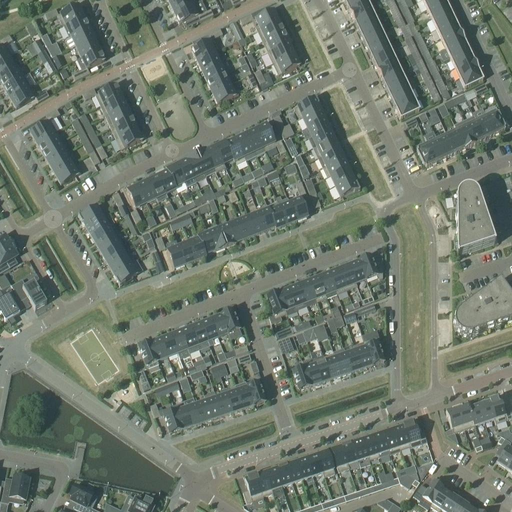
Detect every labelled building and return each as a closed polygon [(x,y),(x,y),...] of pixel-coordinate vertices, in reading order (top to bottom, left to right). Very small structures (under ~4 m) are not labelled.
[(179,0),(168,6),(173,17),(194,6),(191,8),(187,0),(179,0)] [(236,0),(229,3),(232,9),(243,3),(241,0),(236,0)] [(353,0),(344,5),(348,14),(368,5),(365,0),(353,0)] [(428,0),(421,4),(426,13),(445,4),(443,0),(428,0)] [(426,13),(430,23),(450,14),(445,4),(426,13)] [(348,14),(353,24),(372,15),(368,5),(348,14)] [(404,5),(398,8),(400,13),(406,11),(404,5)] [(173,17),(178,28),(196,19),(199,24),(212,18),(210,13),(200,17),(194,6),(173,17)] [(77,8),(57,18),(55,13),(43,18),(46,23),(56,19),(61,30),(83,20),(77,8)] [(389,12),(392,18),(398,15),(395,9),(389,12)] [(406,11),(400,13),(403,19),(409,16),(406,11)] [(239,23),(241,28),(251,24),(256,35),(278,25),(272,13),(253,23),(250,18),(239,23)] [(430,23),(435,33),(454,24),(450,14),(430,23)] [(353,24),(357,34),(377,25),(372,15),(353,24)] [(394,23),(400,20),(398,15),(392,18),(394,23)] [(83,20),(61,30),(63,29),(68,40),(70,39),(88,30),(83,20)] [(435,33),(440,43),(459,33),(454,24),(435,33)] [(256,35),(262,46),(283,36),(278,25),(256,35)] [(357,34),(362,44),(381,34),(377,25),(357,34)] [(406,28),(408,34),(414,31),(412,25),(407,27),(406,28)] [(400,31),(402,37),(408,34),(406,28),(400,31)] [(70,39),(75,50),(93,41),(88,30),(70,39)] [(408,34),(411,39),(417,36),(414,31),(408,34)] [(208,38),(210,43),(190,52),(196,64),(217,54),(212,42),(222,38),(219,32),(208,38)] [(440,43),(444,52),(464,43),(459,33),(440,43)] [(362,44),(367,53),(386,44),(381,34),(362,44)] [(402,37),(405,42),(411,39),(408,34),(402,37)] [(283,36),(262,46),(267,57),(288,46),(283,36)] [(0,49),(0,50),(0,64),(11,58),(18,54),(8,38),(0,43),(0,49)] [(75,50),(80,61),(98,52),(93,41),(75,50)] [(444,52),(449,62),(468,53),(464,43),(444,52)] [(367,53),(371,63),(391,54),(386,44),(367,53)] [(422,44),(416,47),(419,53),(425,50),(422,44)] [(39,45),(33,48),(37,56),(43,53),(41,49),(39,45)] [(288,46),(267,57),(260,60),(265,71),(272,67),(293,57),(288,46)] [(46,50),(46,51),(51,61),(57,58),(51,48),(46,50)] [(408,51),(410,57),(416,54),(414,48),(408,51)] [(425,50),(419,53),(421,58),(427,55),(425,50)] [(98,52),(80,61),(76,63),(81,74),(71,78),(74,84),(89,77),(86,72),(103,63),(98,52)] [(46,58),(43,53),(37,56),(37,57),(40,62),(46,58)] [(449,62),(454,72),(473,63),(468,53),(449,62)] [(196,64),(201,75),(222,65),(217,54),(196,64)] [(371,63),(376,73),(395,64),(391,54),(371,63)] [(410,57),(413,62),(419,59),(416,54),(410,57)] [(299,68),(293,57),(272,67),(277,79),(299,68)] [(0,64),(0,78),(17,68),(14,70),(8,60),(11,58),(0,64)] [(237,61),(241,69),(246,67),(242,59),(237,61)] [(52,68),(49,63),(43,67),(45,71),(52,68)] [(253,63),(248,65),(251,71),(256,68),(254,63),(253,63)] [(454,72),(458,82),(478,72),(473,63),(454,72)] [(376,73),(381,83),(400,73),(395,64),(376,73)] [(432,64),(425,67),(428,72),(434,69),(432,64)] [(201,75),(206,86),(227,75),(222,65),(201,75)] [(0,78),(0,86),(3,91),(23,79),(17,68),(0,78)] [(417,71),(419,76),(425,73),(423,68),(417,71)] [(434,69),(428,72),(431,77),(437,74),(434,69)] [(458,82),(463,92),(483,83),(478,72),(458,82)] [(259,73),(253,76),(259,87),(264,85),(259,73)] [(381,83),(385,92),(405,83),(400,73),(381,83)] [(422,81),(428,79),(425,73),(419,76),(422,81)] [(206,86),(211,96),(232,86),(227,75),(206,86)] [(502,79),(506,88),(511,85),(511,80),(509,75),(502,79)] [(245,80),(251,91),(256,89),(251,77),(245,80)] [(3,91),(9,101),(29,89),(23,79),(3,91)] [(385,92),(390,102),(409,93),(405,83),(385,92)] [(441,83),(435,86),(437,92),(443,89),(441,83)] [(211,96),(216,108),(238,97),(232,86),(211,96)] [(426,90),(429,96),(435,93),(432,87),(426,90)] [(472,93),(475,99),(486,93),(484,87),(472,93)] [(81,98),(84,103),(94,99),(99,110),(121,99),(115,88),(95,98),(93,92),(81,98)] [(270,88),(264,90),(267,98),(273,95),(270,88)] [(9,101),(15,112),(32,102),(26,91),(29,89),(9,101)] [(437,92),(440,97),(446,94),(443,89),(437,92)] [(390,102),(394,112),(414,103),(409,93),(390,102)] [(431,101),(437,98),(435,93),(429,96),(431,101)] [(34,101),(37,106),(48,99),(45,94),(34,101)] [(458,106),(465,103),(462,98),(455,101),(458,106)] [(99,110),(104,120),(126,110),(121,99),(99,110)] [(293,112),(298,123),(320,113),(317,107),(318,107),(314,100),(300,106),(301,108),(293,112)] [(446,112),(455,108),(453,102),(444,107),(446,112)] [(394,112),(399,122),(419,113),(414,103),(394,112)] [(443,107),(436,110),(442,121),(448,117),(443,107)] [(104,120),(110,131),(131,121),(126,110),(104,120)] [(45,119),(48,124),(29,135),(35,146),(56,134),(49,124),(59,118),(56,113),(45,119)] [(298,123),(302,121),(306,131),(324,122),(320,113),(298,123)] [(495,114),(484,118),(494,138),(504,133),(503,131),(504,130),(497,115),(496,116),(495,114)] [(421,126),(427,123),(424,116),(418,119),(421,126)] [(78,120),(81,125),(86,122),(84,117),(78,120)] [(278,118),(272,121),(275,127),(281,124),(278,118)] [(473,119),(484,142),(494,138),(484,118),(475,123),(473,119)] [(463,123),(474,147),(475,147),(484,142),(473,119),(463,123)] [(110,131),(115,142),(136,132),(131,121),(110,131)] [(402,126),(405,132),(417,126),(414,121),(402,126)] [(70,125),(73,130),(79,127),(76,122),(70,125)] [(306,131),(311,141),(329,132),(324,122),(306,131)] [(453,128),(464,152),(474,147),(463,123),(453,128)] [(254,132),(265,155),(276,149),(279,157),(285,155),(280,143),(274,146),(265,127),(254,132)] [(445,137),(455,156),(464,152),(453,128),(455,133),(445,137)] [(115,142),(120,153),(141,143),(136,132),(115,142)] [(254,132),(244,137),(255,159),(265,155),(254,132)] [(311,141),(308,142),(312,152),(334,142),(329,132),(311,141)] [(279,135),(282,142),(287,139),(285,133),(279,135)] [(35,146),(41,157),(62,145),(56,134),(35,146)] [(244,137),(234,142),(245,164),(255,159),(244,137)] [(436,142),(445,161),(455,156),(445,137),(436,142)] [(79,142),(82,147),(87,144),(85,139),(79,142)] [(224,144),(233,164),(235,169),(245,164),(234,142),(225,146),(224,144)] [(293,150),(289,142),(283,144),(287,152),(293,150)] [(312,152),(317,162),(338,152),(334,142),(312,152)] [(426,146),(435,166),(445,161),(436,142),(426,146)] [(85,152),(90,149),(87,144),(82,147),(85,152)] [(214,149),(223,167),(225,171),(223,167),(232,163),(233,164),(224,144),(224,145),(214,149)] [(62,145),(41,157),(48,167),(68,155),(62,145)] [(416,151),(417,153),(416,154),(423,169),(424,168),(425,170),(435,166),(426,146),(416,151)] [(95,152),(101,163),(106,160),(101,149),(95,152)] [(205,154),(204,153),(215,176),(225,171),(223,167),(214,149),(205,154)] [(287,152),(291,159),(296,157),(293,150),(287,152)] [(338,152),(317,162),(321,172),(343,161),(338,152)] [(204,153),(194,157),(203,176),(205,180),(214,176),(215,176),(204,153)] [(88,157),(94,168),(99,166),(93,154),(88,157)] [(48,167),(54,177),(74,165),(68,155),(48,167)] [(194,157),(184,162),(193,181),(196,185),(205,181),(205,180),(203,176),(194,157)] [(321,172),(326,181),(348,171),(343,161),(321,172)] [(175,168),(184,186),(186,190),(196,185),(193,181),(184,162),(184,163),(175,168)] [(54,177),(60,188),(80,176),(74,165),(54,177)] [(165,172),(175,192),(174,190),(184,186),(175,168),(166,172),(165,172)] [(299,174),(302,180),(308,178),(305,171),(299,174)] [(326,181),(326,182),(329,180),(334,190),(352,181),(348,171),(326,181)] [(156,179),(165,197),(175,192),(165,172),(166,174),(156,179)] [(277,181),(275,175),(268,178),(270,183),(277,181)] [(510,202),(511,201),(511,178),(511,177),(502,180),(510,202)] [(156,179),(147,183),(155,201),(157,206),(167,201),(165,197),(156,179)] [(263,181),(256,184),(258,188),(259,190),(266,188),(263,181)] [(352,181),(334,190),(339,201),(344,198),(345,200),(359,193),(355,186),(352,181)] [(137,188),(146,206),(155,201),(147,183),(137,188)] [(295,188),(299,199),(305,197),(300,185),(295,188)] [(126,193),(134,211),(146,206),(137,188),(126,193)] [(454,203),(454,204),(456,204),(457,210),(455,210),(455,244),(456,244),(457,252),(455,252),(455,261),(456,261),(456,260),(492,247),(492,248),(493,248),(487,229),(484,229),(483,220),(484,220),(479,206),(477,207),(476,201),(477,200),(477,199),(476,198),(476,197),(475,196),(474,195),(473,195),(472,194),(471,193),(470,193),(469,192),(468,192),(467,192),(466,192),(465,192),(463,192),(462,193),(461,193),(460,194),(459,194),(458,195),(457,196),(457,197),(456,198),(456,199),(455,200),(455,201),(455,202),(454,203)] [(237,203),(233,195),(227,198),(231,206),(237,203)] [(112,199),(117,210),(123,208),(117,196),(112,199)] [(207,203),(208,205),(215,201),(213,196),(203,201),(204,204),(207,203)] [(309,200),(314,211),(319,209),(315,197),(309,200)] [(279,199),(274,201),(276,205),(278,210),(285,228),(295,224),(288,206),(286,201),(280,203),(279,199)] [(288,206),(295,224),(306,220),(307,220),(300,201),(288,206)] [(266,208),(275,232),(285,228),(278,210),(276,205),(266,209),(266,208)] [(208,210),(211,217),(217,215),(214,207),(208,210)] [(127,217),(123,208),(117,210),(122,220),(127,217)] [(266,208),(256,212),(264,234),(274,231),(275,233),(275,232),(267,212),(266,208)] [(77,218),(81,226),(82,225),(85,230),(102,220),(96,209),(91,212),(90,211),(77,218)] [(247,220),(254,238),(264,234),(256,212),(255,212),(257,216),(247,220)] [(130,216),(135,227),(141,224),(135,213),(130,216)] [(102,220),(85,230),(90,240),(108,229),(112,227),(113,226),(111,222),(109,223),(106,218),(102,220)] [(237,224),(244,242),(254,238),(247,220),(237,224)] [(227,227),(234,247),(235,247),(235,246),(244,242),(237,224),(227,227)] [(108,229),(90,240),(96,249),(116,237),(117,236),(112,227),(108,229)] [(215,228),(224,251),(234,247),(227,227),(217,231),(216,228),(215,228)] [(205,232),(214,255),(224,251),(215,228),(205,232)] [(197,239),(205,260),(204,258),(214,254),(214,255),(205,232),(206,235),(197,239)] [(145,245),(151,242),(149,237),(146,236),(140,238),(144,246),(145,245)] [(96,249),(101,258),(122,246),(116,237),(96,249)] [(7,244),(4,238),(0,240),(0,254),(12,248),(9,243),(7,244)] [(187,245),(195,264),(204,260),(205,260),(197,239),(196,239),(197,241),(187,245)] [(154,242),(159,254),(165,252),(160,240),(154,242)] [(145,245),(148,252),(154,250),(151,242),(145,245)] [(177,249),(185,268),(195,264),(187,245),(177,249)] [(101,258),(107,267),(124,257),(119,248),(122,246),(101,258)] [(15,253),(12,248),(0,254),(0,276),(9,271),(6,265),(16,259),(13,254),(15,253)] [(166,254),(173,272),(174,272),(185,268),(177,249),(166,254)] [(155,253),(149,255),(154,267),(159,264),(155,253)] [(112,277),(130,267),(134,264),(128,255),(124,257),(107,267),(112,277)] [(357,264),(365,283),(376,278),(378,283),(381,282),(381,264),(372,268),(369,259),(368,259),(369,260),(357,264)] [(347,268),(355,287),(356,290),(355,286),(365,283),(357,264),(347,268)] [(112,277),(115,282),(119,289),(132,281),(131,280),(136,277),(130,267),(112,277)] [(337,272),(346,294),(356,290),(355,287),(347,268),(337,272)] [(327,276),(336,298),(346,294),(337,272),(327,276)] [(327,276),(317,280),(326,302),(336,298),(327,276)] [(307,284),(316,306),(326,302),(317,280),(307,284)] [(43,303),(41,299),(42,299),(41,298),(33,285),(25,290),(21,283),(10,289),(20,305),(26,300),(34,313),(45,307),(44,304),(44,303),(43,303)] [(316,306),(307,284),(297,288),(306,310),(316,306)] [(511,305),(498,287),(499,286),(499,285),(483,297),(484,299),(474,304),(473,304),(463,312),(464,313),(459,316),(458,315),(457,316),(456,318),(455,319),(454,320),(453,321),(453,323),(452,324),(452,326),(452,327),(452,329),(453,331),(454,332),(455,334),(456,335),(457,336),(457,337),(459,338),(460,339),(462,340),(464,340),(467,340),(469,340),(470,339),(470,338),(475,335),(476,337),(493,332),(492,331),(498,328),(498,330),(511,325),(511,305)] [(306,310),(297,288),(287,292),(296,313),(306,310)] [(296,313),(287,292),(277,295),(277,296),(286,317),(286,318),(296,314),(295,314),(296,313)] [(20,317),(11,302),(15,300),(10,293),(2,298),(0,293),(0,316),(4,324),(6,322),(10,328),(15,325),(13,321),(20,317)] [(265,300),(268,306),(266,306),(269,314),(271,313),(274,322),(286,317),(277,296),(266,300),(265,300)] [(359,313),(361,319),(375,313),(372,308),(359,313)] [(220,318),(227,337),(238,332),(239,332),(236,327),(238,326),(235,318),(233,319),(231,313),(220,318)] [(209,322),(217,341),(227,337),(220,318),(209,322)] [(209,322),(199,326),(208,349),(213,347),(211,343),(217,341),(209,322)] [(336,334),(332,322),(326,324),(330,336),(336,334)] [(199,326),(189,330),(198,353),(208,349),(199,326)] [(322,327),(317,329),(319,334),(322,336),(325,334),(322,327)] [(189,330),(179,334),(187,352),(188,357),(198,353),(189,330)] [(284,332),(286,338),(293,335),(290,330),(284,332)] [(305,334),(307,340),(314,337),(312,331),(305,334)] [(169,338),(177,356),(187,352),(179,334),(169,338)] [(295,340),(297,346),(304,343),(302,337),(295,340)] [(159,342),(166,360),(177,356),(169,338),(159,342)] [(276,345),(278,351),(290,346),(288,341),(276,345)] [(363,345),(371,369),(382,365),(383,365),(381,359),(383,359),(383,351),(378,351),(375,341),(363,345)] [(149,346),(158,368),(158,367),(157,364),(166,360),(159,342),(149,346)] [(361,372),(371,369),(363,345),(353,349),(354,353),(361,372)] [(138,350),(146,372),(158,368),(149,346),(138,350)] [(233,353),(235,359),(247,355),(245,349),(233,353)] [(332,355),(333,357),(340,379),(350,376),(344,357),(342,352),(332,355)] [(344,357),(350,376),(361,372),(354,353),(344,357)] [(223,357),(223,355),(216,358),(218,365),(225,362),(223,357)] [(236,361),(238,367),(250,363),(248,357),(236,361)] [(323,360),(322,360),(330,382),(340,379),(333,357),(323,360)] [(313,367),(320,386),(330,382),(322,360),(322,359),(312,362),(313,367)] [(236,369),(234,362),(226,365),(228,371),(236,369)] [(224,372),(222,366),(216,369),(218,375),(224,372)] [(199,367),(193,369),(196,375),(200,373),(202,373),(199,367)] [(290,371),(298,393),(309,389),(302,367),(290,371)] [(302,367),(309,389),(320,386),(313,367),(303,370),(302,367)] [(186,371),(189,378),(195,376),(196,375),(193,369),(186,371)] [(209,371),(211,377),(218,375),(216,369),(209,371)] [(142,373),(137,376),(141,387),(147,385),(142,373)] [(165,379),(167,384),(175,381),(173,376),(165,379)] [(188,389),(186,381),(178,384),(181,391),(188,389)] [(244,386),(252,409),(263,405),(264,405),(262,399),(264,399),(261,391),(259,391),(256,382),(244,386)] [(498,390),(508,387),(506,382),(496,385),(498,390)] [(244,384),(233,387),(234,389),(242,412),(252,409),(246,390),(244,386),(244,384)] [(168,388),(170,393),(177,390),(176,385),(168,388)] [(229,391),(224,392),(225,397),(232,416),(242,412),(234,389),(229,391)] [(219,394),(220,398),(215,400),(221,419),(232,416),(225,397),(224,392),(219,394)] [(213,394),(203,398),(205,404),(211,423),(221,419),(215,400),(213,394)] [(488,404),(487,405),(493,423),(494,427),(506,424),(511,422),(508,410),(507,410),(502,412),(498,401),(496,402),(495,401),(488,404)] [(194,407),(201,426),(211,423),(205,404),(194,407)] [(493,423),(487,405),(477,408),(483,426),(493,423)] [(149,409),(153,421),(159,419),(157,414),(155,407),(149,409)] [(184,410),(191,429),(201,426),(194,407),(184,410)] [(473,430),(467,411),(466,408),(460,409),(455,411),(463,434),(474,430),(473,429),(473,430)] [(483,426),(477,408),(467,411),(473,430),(473,429),(483,426)] [(162,418),(169,437),(180,433),(174,414),(172,409),(157,414),(159,419),(162,418)] [(174,414),(180,433),(191,429),(184,410),(174,414)] [(463,434),(455,411),(450,412),(450,413),(445,415),(451,433),(452,437),(463,434)] [(413,425),(402,429),(410,452),(420,448),(426,446),(422,435),(417,437),(413,425)] [(410,452),(402,429),(392,432),(400,455),(399,454),(409,451),(409,452),(410,452)] [(400,455),(392,432),(382,436),(389,458),(400,455)] [(382,436),(371,439),(379,461),(388,458),(389,459),(389,458),(382,436)] [(379,461),(371,439),(361,443),(368,464),(379,461)] [(368,464),(361,443),(351,446),(357,464),(367,461),(368,464)] [(501,457),(495,466),(505,472),(511,461),(511,448),(509,446),(504,443),(497,454),(501,457)] [(480,449),(481,454),(491,450),(490,445),(480,449)] [(357,464),(351,446),(341,449),(348,472),(349,472),(347,467),(357,464)] [(348,472),(341,449),(330,453),(337,476),(348,472)] [(326,454),(316,458),(323,480),(334,477),(326,454)] [(323,480),(316,458),(305,461),(312,479),(321,476),(323,481),(323,480)] [(312,479),(305,461),(295,465),(301,483),(312,479)] [(301,483),(295,465),(285,468),(291,486),(301,483)] [(285,468),(275,472),(281,490),(291,486),(285,468)] [(275,472),(264,475),(271,493),(281,490),(275,472)] [(264,475),(254,479),(262,501),(262,500),(272,497),(271,493),(264,475)] [(399,487),(407,492),(414,482),(408,478),(397,481),(399,487)] [(242,496),(246,507),(262,501),(254,479),(244,482),(247,494),(242,496)] [(13,480),(10,492),(3,490),(0,505),(8,507),(9,500),(24,503),(28,483),(13,480)] [(420,488),(412,500),(419,505),(417,508),(423,511),(427,511),(429,510),(441,491),(432,485),(427,493),(420,488)] [(79,488),(77,490),(74,488),(69,499),(71,500),(69,504),(76,507),(73,511),(91,511),(96,500),(83,493),(84,491),(79,488)] [(432,511),(440,511),(450,497),(441,491),(429,510),(432,511)] [(453,511),(459,503),(450,497),(440,511),(453,511)] [(123,508),(120,511),(151,511),(152,511),(149,509),(151,506),(144,503),(142,506),(134,502),(129,511),(123,508)] [(466,511),(468,509),(459,503),(453,511),(466,511)]
